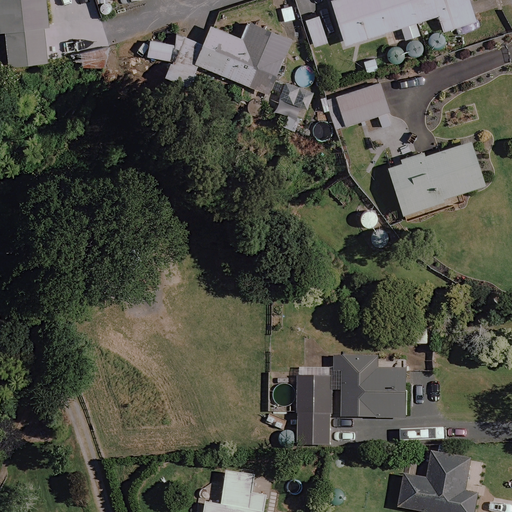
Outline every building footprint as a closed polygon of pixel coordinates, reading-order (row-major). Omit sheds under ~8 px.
[(1,0),(5,30),(11,30),(14,64),(51,60),(48,26),(53,25),(50,0),(1,0)] [(473,0),(338,0),(351,40),(442,11),(448,28),(479,18),(473,0)] [(214,21),(198,57),(271,89),(295,34),(254,16),(246,35),(214,21)] [(327,43),(319,17),(305,21),(313,47),(327,43)] [(175,41),(154,37),(151,53),(172,56),(175,41)] [(384,78),(339,92),(348,121),(393,107),(384,78)] [(312,95),(287,85),(277,111),(302,121),(312,95)] [(406,159),(392,164),(406,210),(448,197),(447,194),(489,181),(475,137),(428,152),(426,149),(405,156),(406,159)] [(372,206),(355,216),(376,251),(393,241),(372,206)] [(347,352),(346,413),(411,414),(412,366),(382,365),(382,353),(347,352)] [(335,375),(301,374),(301,410),(303,410),(303,440),(334,441),(335,375)] [(410,471),(404,503),(452,511),(479,511),(483,490),(470,487),(476,455),(439,448),(433,475),(410,471)] [(256,478),(228,473),(222,506),(207,503),(205,511),(263,511),(266,497),(254,495),(256,478)]
